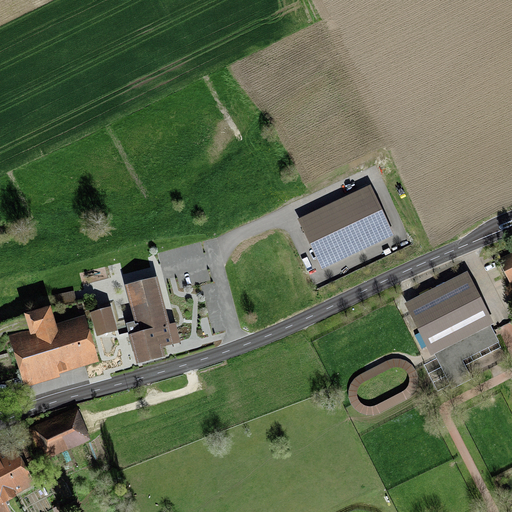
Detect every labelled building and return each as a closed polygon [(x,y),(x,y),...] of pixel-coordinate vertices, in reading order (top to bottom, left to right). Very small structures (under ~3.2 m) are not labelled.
[(304,226),(320,261),(389,230),(372,194),(304,226)] [(511,257),(503,262),(511,280),(511,279),(511,257)] [(489,322),(466,277),(410,306),(433,351),(489,322)] [(156,278),(126,286),(134,318),(133,318),(132,316),(124,318),(129,336),(131,336),(138,363),(162,357),(160,347),(179,342),(174,325),(169,326),(156,278)] [(31,314),(36,331),(21,332),(9,336),(21,377),(92,355),(82,325),(57,333),(49,308),(31,314)] [(109,311),(94,315),(99,333),(114,329),(109,311)] [(88,437),(77,412),(32,432),(42,455),(69,444),(69,445),(88,437)] [(15,454),(0,462),(0,511),(10,511),(11,511),(4,500),(14,494),(11,488),(28,479),(15,454)]
